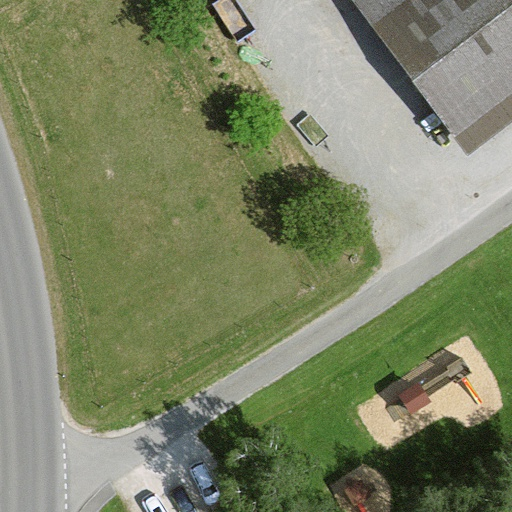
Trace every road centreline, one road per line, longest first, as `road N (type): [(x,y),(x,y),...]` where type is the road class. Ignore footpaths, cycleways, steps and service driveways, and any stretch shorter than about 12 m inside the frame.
road 1 (unclassified): [(30,475),(94,465),(147,442),(384,291),(511,198)]
road 2 (tertiary): [(0,233),(30,475)]
